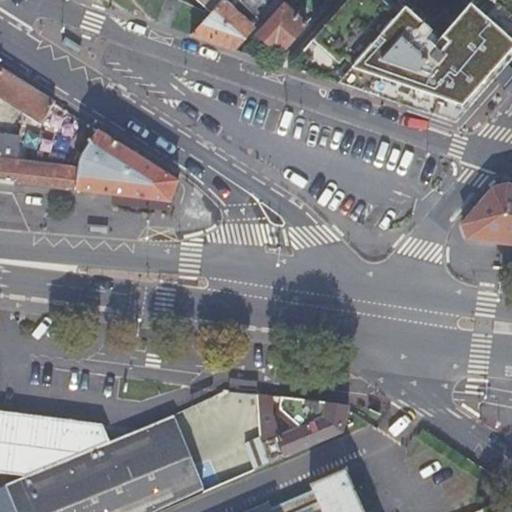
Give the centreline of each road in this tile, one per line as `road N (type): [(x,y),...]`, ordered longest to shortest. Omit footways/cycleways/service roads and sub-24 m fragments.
road 1 (residential): [(487,161),(35,0)]
road 2 (primary): [(254,270),(0,243)]
road 3 (residential): [(195,157),(0,35)]
road 4 (unclassified): [(369,285),(291,211),(195,157)]
road 5 (residential): [(362,332),(407,387),(511,464)]
road 6 (residential): [(369,285),(419,246),(487,161)]
road 7 (primary): [(111,290),(262,317)]
road 8 (primary): [(362,332),(511,356)]
road 9 (residential): [(0,344),(78,351),(111,290)]
road 10 (primary): [(511,305),(369,285)]
road 11 (unclassified): [(195,157),(244,232),(254,270)]
